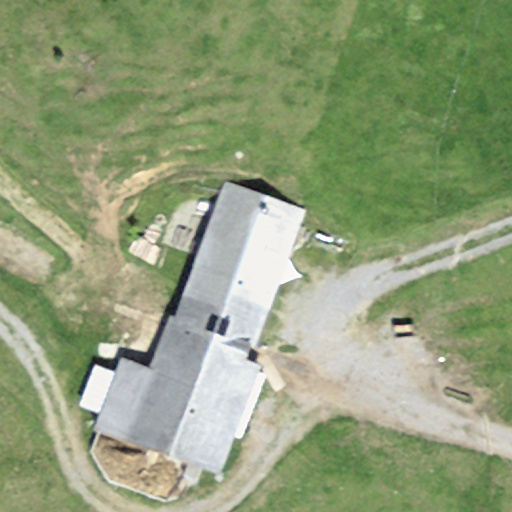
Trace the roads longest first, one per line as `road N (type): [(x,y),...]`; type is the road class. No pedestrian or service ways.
road 1 (track): [(348,390),(378,282),(511,225)]
road 2 (track): [(0,324),(26,338),(67,474),(112,511)]
road 3 (track): [(203,511),(244,486),(291,425),(348,390)]
road 4 (track): [(348,390),(511,440)]
